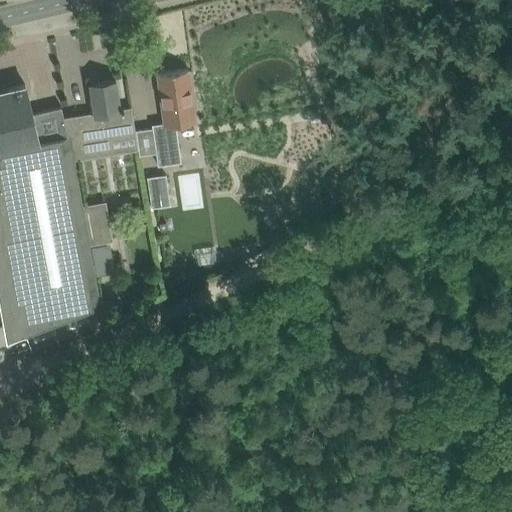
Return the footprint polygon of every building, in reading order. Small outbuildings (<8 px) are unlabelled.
[(165,122),(153,124),(160,165),(183,161),(177,122),(197,119),(189,68),(157,73),(165,122)] [(93,112),(64,117),(74,159),(112,153),(109,133),(135,128),(131,106),(121,108),(117,78),(89,82),(93,112)] [(83,205),(74,159),(64,117),(62,105),(32,112),(26,84),(0,90),(0,198),(25,333),(101,304),(90,244),(83,205)] [(147,176),(152,207),(171,204),(166,174),(147,176)] [(106,201),(83,205),(90,244),(113,240),(106,201)]
